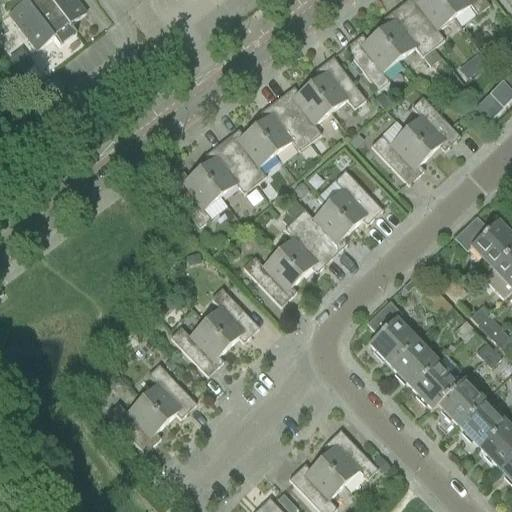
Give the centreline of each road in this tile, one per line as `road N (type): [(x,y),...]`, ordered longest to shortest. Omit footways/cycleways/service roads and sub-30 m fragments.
road 1 (tertiary): [(0,254),(332,0)]
road 2 (residential): [(327,368),(328,328),(505,163)]
road 3 (residential): [(175,507),(327,368)]
road 4 (residential): [(461,511),(327,368)]
